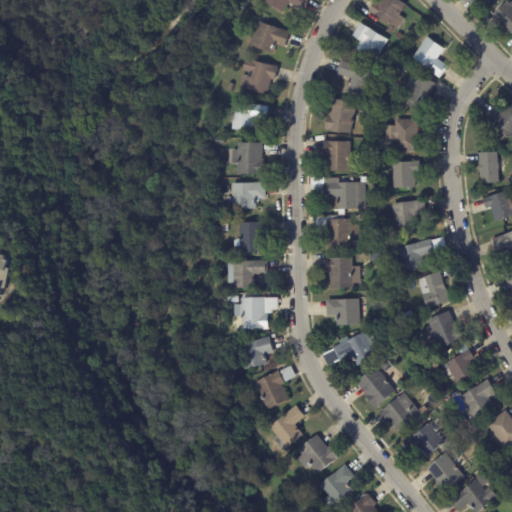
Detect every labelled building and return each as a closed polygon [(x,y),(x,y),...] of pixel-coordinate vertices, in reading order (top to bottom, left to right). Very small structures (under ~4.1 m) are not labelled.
[(304,0),(299,9),(288,2),(282,13),(264,2),(265,0),(304,0)] [(369,10),(375,1),(379,4),(382,0),(399,0),(406,5),(399,15),(404,19),(397,30),(369,10)] [(511,37),(511,38),(490,16),(506,1),(509,4),(511,0),(511,37)] [(260,21),(288,33),(282,48),(274,44),(271,54),(243,42),(247,31),(252,33),(257,20),(260,21)] [(379,52),(374,61),(354,48),(359,41),(351,36),(359,22),(387,40),(379,52)] [(388,25),(393,28),(389,34),(384,31),(388,25)] [(439,55),(436,59),(446,66),(438,78),(411,58),(426,36),(443,48),(439,55)] [(276,67),(272,80),(269,79),(265,94),(237,87),(244,58),(276,66),(276,67)] [(367,86),(363,97),(344,90),(348,78),(335,73),(339,60),(372,71),(367,86)] [(432,82),(434,83),(422,111),(404,103),(417,75),(432,82)] [(234,84),(232,92),(226,90),(228,83),(234,84)] [(352,115),(350,133),(323,129),(325,115),(328,116),(330,99),(354,102),(352,115)] [(389,101),(388,108),(380,106),(382,100),(389,101)] [(266,109),(265,122),(253,120),(251,132),(230,129),(233,102),(267,107),(266,109)] [(486,116),(494,107),(500,112),(506,106),(511,111),(511,134),(506,141),(482,119),(486,116)] [(417,122),(417,136),(419,137),(419,152),(392,151),(392,139),(384,139),(384,125),(394,126),(394,119),(417,120),(417,122)] [(321,154),(321,142),(349,141),(349,157),(354,157),(354,171),(325,172),(325,155),(321,155),(321,154)] [(261,144),(260,160),(262,160),(261,175),(235,173),(236,163),(230,163),(231,150),(236,150),(236,142),(261,143),(261,144)] [(496,161),(498,184),(479,185),(477,155),(496,154),(496,161)] [(419,162),(419,171),(413,171),(414,187),(392,188),(390,162),(419,161),(419,162)] [(374,185),(366,185),(366,178),(374,177),(374,185)] [(337,179),(337,183),(363,182),(364,210),(330,209),(330,197),(322,197),(322,179),(337,178),(337,179)] [(264,184),(263,199),(254,199),(254,209),(230,208),(230,203),(224,203),(224,197),(230,197),(230,182),(264,183),(264,184)] [(484,210),(481,200),(511,190),(511,217),(494,223),(490,209),(484,210)] [(423,202),(425,215),(415,216),(416,226),(394,228),(391,204),(423,200),(423,202)] [(342,216),(342,219),(350,218),(350,225),(358,225),(359,239),(350,240),(350,250),(323,251),(322,237),(326,237),(325,220),(327,219),(327,216),(342,215),(342,216)] [(264,225),(264,236),(261,236),(261,253),(238,253),(238,223),(264,222),(264,225)] [(511,260),(511,261),(507,250),(495,254),(490,241),(511,233),(511,260)] [(430,241),(433,253),(420,256),(423,267),(403,273),(396,248),(429,239),(430,241)] [(367,252),(367,243),(379,242),(379,251),(367,252)] [(0,254),(15,258),(12,269),(13,270),(8,291),(6,290),(3,301),(0,300),(0,254)] [(359,268),(359,283),(352,283),(352,288),(329,289),(328,272),(324,272),(324,259),(351,258),(351,267),(359,267),(359,268)] [(265,262),(265,275),(253,275),(253,288),(231,288),(231,283),(226,283),(226,261),(265,261),(265,262)] [(442,277),(450,301),(427,309),(419,279),(441,272),(442,277)] [(511,303),(508,295),(511,294),(503,279),(511,274),(511,303)] [(276,299),(276,310),(270,310),(270,314),(266,314),(266,329),(240,329),(239,298),(276,298),(276,299)] [(358,301),(358,325),(335,326),(335,316),(325,317),(324,300),(358,299),(358,301)] [(448,314),(452,323),(456,321),(463,339),(437,350),(433,340),(424,343),(419,330),(428,326),(425,320),(447,311),(448,314)] [(411,335),(405,338),(400,327),(405,324),(411,335)] [(326,366),(320,355),(331,349),(331,348),(362,332),(363,335),(369,332),(380,353),(355,366),(350,355),(337,361),(337,360),(326,366)] [(270,340),(273,353),(265,355),(267,364),(244,370),(238,345),(269,337),(270,340)] [(468,351),(473,359),(469,362),(477,375),(458,387),(451,375),(447,377),(441,367),(468,350),(468,351)] [(393,391),(373,409),(365,400),(367,398),(355,383),(373,367),(393,391)] [(280,372),(285,383),(280,385),(287,400),(266,410),(260,399),(258,400),(257,397),(259,396),(253,383),(279,370),(280,372)] [(428,388),(422,393),(415,384),(421,379),(428,388)] [(487,382),(495,393),(487,398),(491,405),(472,417),(459,397),(486,380),(487,382)] [(449,395),(444,398),(439,391),(445,388),(449,395)] [(403,394),(421,416),(398,435),(388,422),(385,424),(377,414),(402,393),(403,394)] [(296,408),(304,418),(294,426),(302,436),(285,449),(269,428),(295,407),(296,408)] [(505,413),(511,421),(511,444),(505,450),(497,440),(493,443),(486,433),(490,430),(486,425),(488,423),(487,421),(493,416),(495,418),(504,411),(505,413)] [(410,449),(404,442),(427,423),(428,424),(436,418),(443,426),(434,433),(435,434),(440,430),(444,435),(439,438),(443,443),(425,458),(421,453),(420,454),(418,451),(413,454),(410,449)] [(317,437),(326,448),(328,447),(337,458),(317,475),(310,467),(305,471),(296,460),(301,456),(297,451),(316,436),(317,437)] [(452,463),(463,478),(442,495),(433,484),(435,482),(424,469),(443,453),(452,463)] [(501,463),(496,467),(492,462),(498,458),(501,463)] [(345,467),(354,477),(347,483),(352,491),(334,506),(332,504),(326,509),(320,501),(326,496),(318,486),(344,465),(345,467)] [(505,470),(500,474),(496,469),(501,466),(505,470)] [(482,489),(483,491),(489,487),(497,498),(477,511),(473,511),(467,504),(456,511),(448,501),(475,480),(482,489)] [(504,485),(508,491),(502,496),(497,490),(504,485)] [(367,495),(375,505),(373,507),(376,511),(345,511),(366,493),(367,495)]
